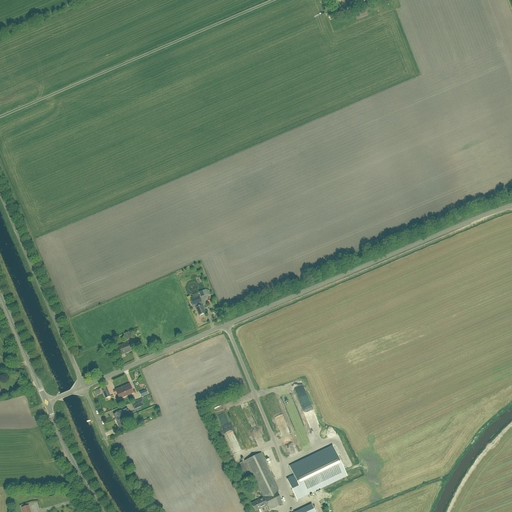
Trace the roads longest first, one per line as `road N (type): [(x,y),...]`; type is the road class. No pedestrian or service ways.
road 1 (unclassified): [(83,387),(511,204)]
road 2 (unclassified): [(83,387),(0,191)]
road 3 (tertiary): [(101,511),(46,402)]
